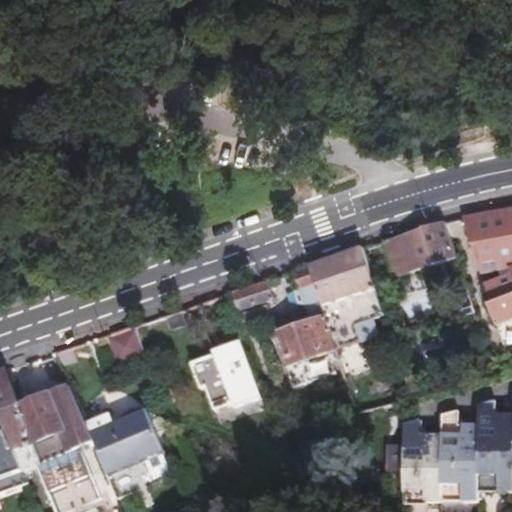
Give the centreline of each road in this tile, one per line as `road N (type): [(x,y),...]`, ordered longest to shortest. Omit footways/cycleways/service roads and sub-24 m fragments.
road 1 (secondary): [(0,335),(385,200)]
road 2 (unclassified): [(385,200),(368,163),(104,97)]
road 3 (secondary): [(385,200),(511,171)]
